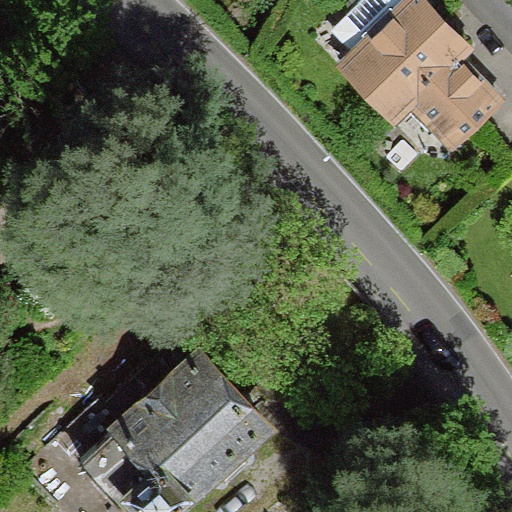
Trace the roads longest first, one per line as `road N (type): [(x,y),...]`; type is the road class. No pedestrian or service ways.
road 1 (tertiary): [(511,439),(402,284),(137,0)]
road 2 (unknown): [(170,33),(0,235)]
